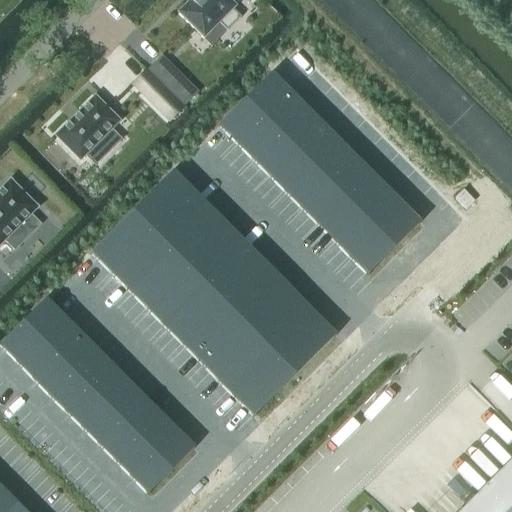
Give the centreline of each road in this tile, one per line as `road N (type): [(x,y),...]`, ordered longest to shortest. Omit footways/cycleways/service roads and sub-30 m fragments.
road 1 (unclassified): [(217,511),(511,218)]
road 2 (unclassified): [(0,89),(89,0)]
